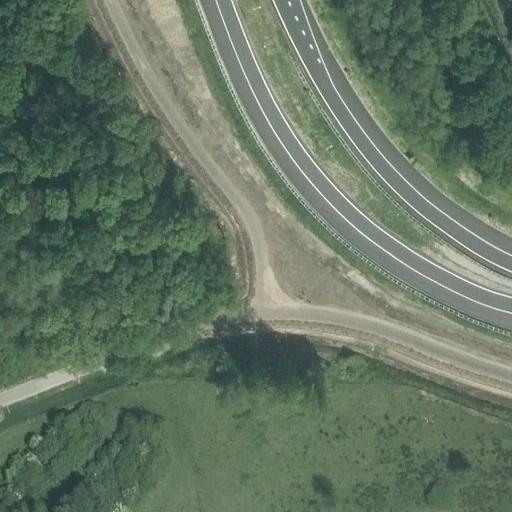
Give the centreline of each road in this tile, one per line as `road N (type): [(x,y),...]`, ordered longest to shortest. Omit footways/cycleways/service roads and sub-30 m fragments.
road 1 (motorway): [(232,0),(277,105),(365,221),(455,277),(511,299)]
road 2 (unclassified): [(115,0),(172,108),(261,227),(273,312)]
road 3 (motorway): [(511,253),(423,198),(374,146),(292,0)]
road 4 (unclassified): [(0,405),(179,334),(273,312)]
road 5 (unclassified): [(511,370),(372,320),(273,312)]
